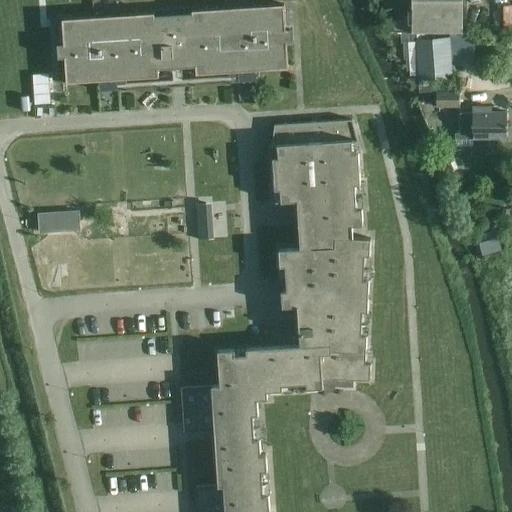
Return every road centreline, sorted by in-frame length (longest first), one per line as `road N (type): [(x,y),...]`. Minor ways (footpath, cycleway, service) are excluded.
road 1 (residential): [(0,132),(215,114),(242,120),(254,294),(46,309)]
road 2 (residential): [(85,511),(34,313)]
road 3 (residential): [(34,313),(0,177)]
